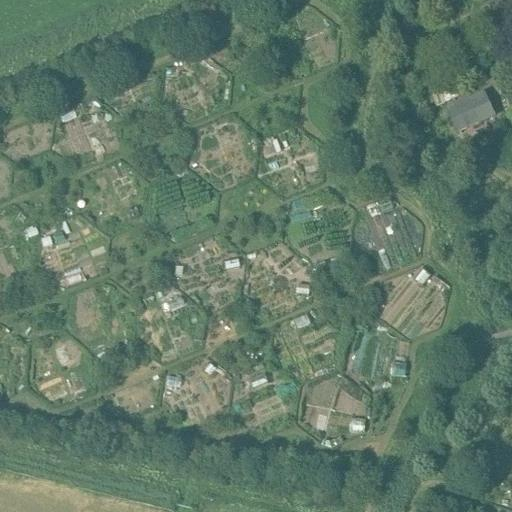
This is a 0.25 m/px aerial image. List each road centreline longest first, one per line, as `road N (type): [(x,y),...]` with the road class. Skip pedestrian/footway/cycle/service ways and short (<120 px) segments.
road 1 (track): [(0,209),(506,0)]
road 2 (track): [(356,162),(431,229),(424,267),(46,413)]
road 3 (track): [(385,47),(356,162),(336,185),(0,323)]
road 4 (track): [(511,4),(484,81),(498,116),(483,155),(511,183)]
